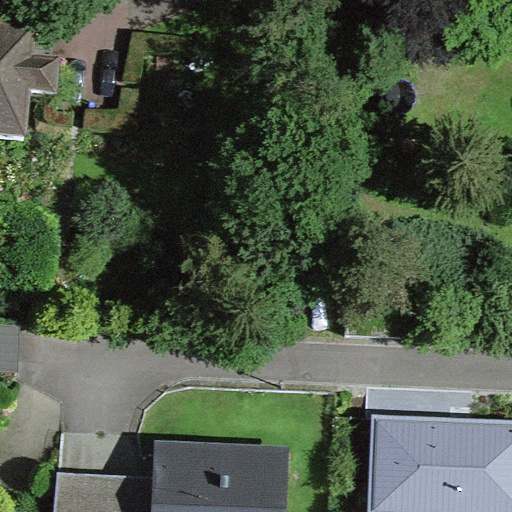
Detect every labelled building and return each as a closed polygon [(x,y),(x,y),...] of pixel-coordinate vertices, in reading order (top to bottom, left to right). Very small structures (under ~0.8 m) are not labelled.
[(34,28),(0,24),(0,138),(24,140),(27,93),(55,94),(56,66),(32,65),(34,28)] [(196,38),(131,33),(123,141),(187,146),(196,38)] [(406,278),(348,278),(347,334),(405,335),(406,278)] [(511,511),(511,428),(378,424),(375,511),(511,511)] [(158,511),(284,511),(285,459),(160,456),(158,502),(158,511)] [(57,511),(158,511),(158,502),(120,501),(120,482),(61,480),(57,511)]
